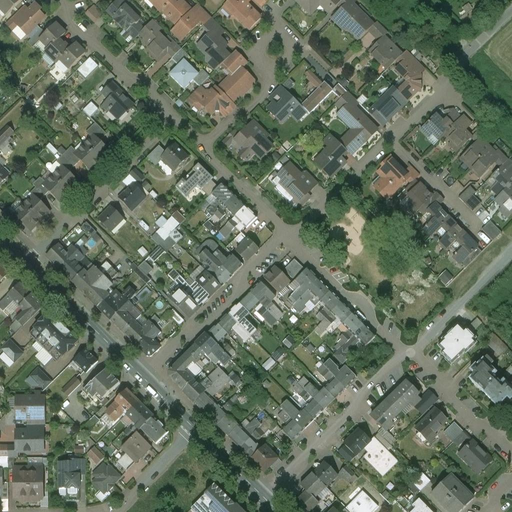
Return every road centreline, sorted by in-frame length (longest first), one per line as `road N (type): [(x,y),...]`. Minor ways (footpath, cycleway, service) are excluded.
road 1 (residential): [(171,116),(25,259)]
road 2 (residential): [(146,378),(292,236)]
road 3 (residential): [(264,493),(409,353)]
road 4 (primary): [(25,259),(146,378)]
road 5 (residential): [(292,236),(409,353)]
road 6 (residential): [(171,116),(56,0)]
road 7 (residential): [(409,353),(511,253)]
road 8 (residential): [(409,353),(511,452)]
road 9 (residential): [(292,236),(392,139)]
road 10 (residential): [(196,427),(105,511)]
road 11 (residential): [(392,139),(478,228)]
road 12 (residential): [(292,236),(205,149)]
